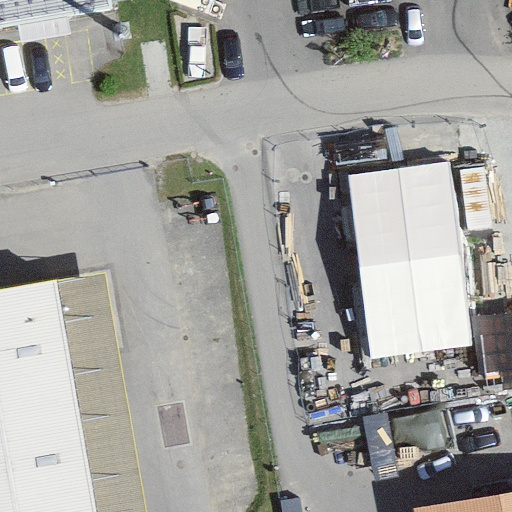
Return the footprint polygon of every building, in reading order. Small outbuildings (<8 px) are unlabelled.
[(112,0),(0,0),(0,20),(113,2),(112,0)] [(450,166),(352,177),(372,354),(471,343),(450,166)] [(146,511),(106,270),(53,280),(92,511),(146,511)] [(92,511),(53,280),(0,288),(0,511),(92,511)] [(511,305),(489,305),(486,372),(511,373),(511,305)] [(511,511),(511,494),(417,511),(511,511)]
